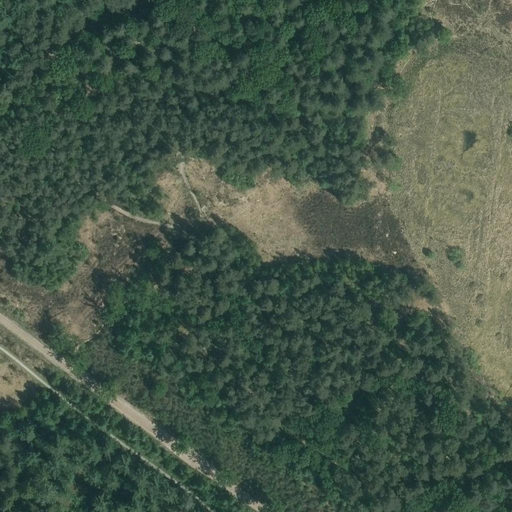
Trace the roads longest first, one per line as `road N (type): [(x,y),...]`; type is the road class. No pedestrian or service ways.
road 1 (track): [(269,511),(72,365)]
road 2 (track): [(150,0),(87,25),(0,100)]
